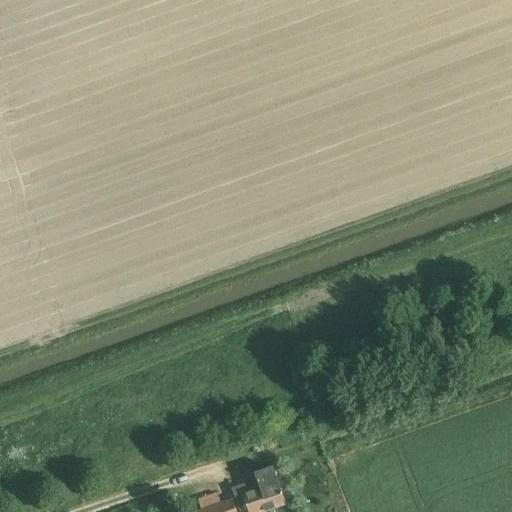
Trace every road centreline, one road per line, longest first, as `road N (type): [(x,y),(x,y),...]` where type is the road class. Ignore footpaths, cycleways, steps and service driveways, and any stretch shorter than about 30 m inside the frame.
road 1 (track): [(511,233),(0,411)]
road 2 (unknown): [(83,511),(262,454)]
